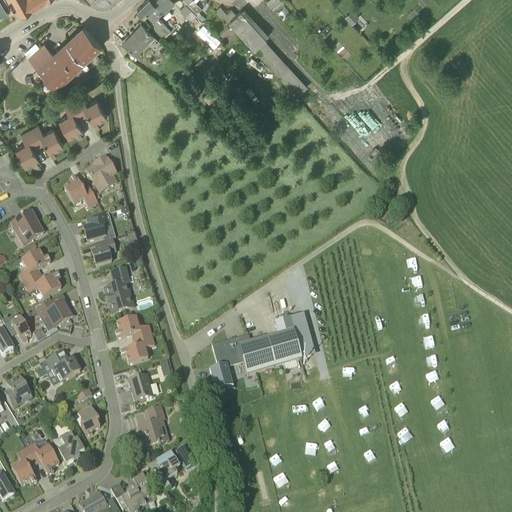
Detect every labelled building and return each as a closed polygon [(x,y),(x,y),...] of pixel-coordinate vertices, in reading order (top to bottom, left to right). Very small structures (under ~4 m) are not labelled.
[(12,0),(22,17),(48,0),(12,0)] [(163,39),(171,31),(159,18),(163,13),(163,12),(173,3),(169,0),(146,0),(137,10),(163,39)] [(181,0),(185,4),(197,15),(196,14),(200,9),(191,0),(181,0)] [(273,11),(285,1),(284,0),(268,0),(266,2),(273,11)] [(191,21),(197,15),(185,4),(179,9),(184,14),(187,17),(191,21)] [(226,14),(220,6),(216,10),(223,18),(296,97),(308,87),(265,40),(270,36),(244,8),(237,14),(231,9),(226,14)] [(348,28),(358,18),(352,11),(342,22),(348,28)] [(206,24),(198,30),(213,49),(221,42),(206,24)] [(135,55),(154,37),(141,25),(123,43),(135,55)] [(56,89),(102,46),(84,27),(54,55),(44,43),(39,47),(28,58),(56,89)] [(39,47),(35,43),(24,53),(28,58),(39,47)] [(202,57),(192,66),(201,75),(211,67),(202,57)] [(73,102),(82,118),(87,115),(95,128),(101,125),(99,122),(107,118),(97,100),(87,105),(82,97),(73,102)] [(77,121),(82,118),(73,102),(64,107),(69,116),(59,121),(68,139),(76,135),(78,138),(84,134),(77,121)] [(29,131),(39,147),(44,144),(51,157),(58,154),(56,150),(63,146),(53,129),(43,134),(38,126),(29,131)] [(33,150),(39,147),(29,131),(20,136),(25,144),(15,150),(25,168),(33,163),(34,167),(41,163),(33,150)] [(107,162),(105,159),(92,167),(94,170),(87,174),(95,189),(95,188),(99,195),(117,185),(113,179),(116,177),(107,162)] [(83,192),(76,179),(69,183),(71,186),(64,190),(74,208),(84,202),(88,211),(98,206),(88,189),(83,192)] [(378,215),(392,205),(388,199),(373,209),(378,215)] [(129,216),(127,209),(121,211),(122,216),(125,217),(129,216)] [(35,227),(29,216),(14,225),(22,239),(19,241),(23,247),(43,235),(38,226),(35,227)] [(105,238),(103,231),(109,229),(105,216),(86,221),(88,228),(83,229),(87,244),(104,239),(105,243),(112,241),(116,240),(115,236),(105,238)] [(112,241),(105,243),(94,246),(96,253),(91,254),(96,269),(111,264),(109,256),(116,254),(112,241)] [(26,253),(36,248),(33,243),(24,249),(26,253)] [(24,287),(40,277),(37,272),(50,264),(47,258),(43,260),(39,253),(22,263),(27,273),(19,278),(24,287)] [(141,261),(134,263),(136,270),(143,268),(141,261)] [(132,310),(125,286),(129,284),(125,270),(111,275),(115,288),(106,290),(108,298),(106,299),(109,308),(111,307),(113,315),(132,310)] [(40,277),(24,287),(29,296),(38,291),(44,301),(61,291),(57,283),(60,281),(57,275),(43,283),(40,277)] [(56,309),(52,303),(36,312),(37,314),(48,333),(54,330),(72,319),(64,304),(56,309)] [(11,326),(7,318),(2,321),(11,338),(16,336),(21,343),(31,338),(21,320),(11,326)] [(275,324),(278,337),(293,333),(289,319),(275,324)] [(133,343),(151,338),(148,328),(139,330),(136,320),(116,325),(119,333),(115,334),(117,341),(131,337),(133,343)] [(420,331),(427,338),(434,331),(428,324),(420,331)] [(46,339),(44,336),(40,330),(33,335),(39,344),(46,339)] [(14,350),(3,331),(0,332),(0,353),(2,357),(14,350)] [(301,361),(293,333),(278,337),(264,341),(250,345),(249,340),(248,337),(212,348),(219,371),(210,374),(216,394),(233,389),(227,369),(243,365),(246,377),(301,361)] [(250,345),(264,341),(262,336),(249,340),(250,345)] [(151,338),(133,343),(135,349),(120,353),(122,360),(126,359),(128,367),(148,362),(144,351),(154,348),(151,338)] [(431,352),(439,348),(435,341),(427,345),(431,352)] [(468,359),(474,354),(469,347),(462,352),(468,359)] [(63,354),(46,363),(52,374),(55,380),(59,378),(62,383),(80,374),(73,361),(69,364),(67,360),(63,354)] [(429,369),(437,375),(444,367),(436,360),(429,369)] [(355,376),(364,371),(360,363),(350,368),(355,376)] [(40,380),(46,377),(43,371),(36,374),(40,380)] [(339,384),(347,380),(343,372),(335,377),(339,384)] [(12,394),(6,397),(14,410),(21,406),(18,402),(29,395),(19,377),(6,385),(12,394)] [(135,404),(153,399),(147,378),(129,383),(135,404)] [(395,391),(402,386),(398,378),(390,383),(395,391)] [(439,386),(431,391),(436,400),(445,394),(439,386)] [(80,403),(91,397),(88,391),(76,397),(80,403)] [(318,405),(327,401),(323,393),(315,397),(318,405)] [(297,413),(299,405),(290,403),(288,411),(297,413)] [(395,410),(401,418),(407,414),(401,406),(395,410)] [(148,449),(164,444),(168,443),(162,422),(164,421),(160,408),(147,412),(150,425),(142,427),(148,449)] [(89,438),(92,436),(93,433),(100,429),(97,425),(99,424),(91,409),(85,412),(87,418),(80,422),(83,426),(80,428),(85,437),(87,436),(89,438)] [(263,417),(267,425),(276,420),(271,412),(263,417)] [(25,425),(22,419),(17,422),(20,428),(25,425)] [(294,429),(303,432),(306,423),(297,420),(294,429)] [(405,423),(396,430),(403,440),(412,433),(405,423)] [(74,442),(71,436),(61,441),(65,449),(58,453),(61,458),(66,467),(73,463),(72,460),(84,453),(77,440),(74,442)] [(22,442),(26,449),(32,446),(29,438),(22,442)] [(331,441),(324,444),(327,452),(334,449),(331,441)] [(34,446),(25,451),(34,467),(40,464),(47,478),(54,474),(52,471),(59,466),(49,449),(46,443),(34,446)] [(368,454),(376,460),(381,454),(373,447),(368,454)] [(157,466),(151,470),(155,477),(158,475),(163,485),(162,486),(166,494),(176,488),(171,480),(177,477),(174,472),(179,469),(178,466),(181,464),(186,472),(194,467),(184,448),(171,456),(171,455),(156,463),(157,466)] [(29,470),(34,467),(25,451),(16,456),(21,465),(11,471),(21,488),(28,484),(30,487),(37,484),(29,470)] [(1,472),(0,472),(0,498),(3,503),(15,497),(4,477),(1,472)] [(278,488),(288,483),(283,473),(273,479),(278,488)] [(139,510),(139,509),(146,505),(143,501),(148,498),(148,497),(149,497),(149,496),(149,495),(149,494),(145,486),(147,485),(144,480),(143,479),(141,479),(140,479),(135,481),(134,483),(134,484),(134,486),(134,487),(127,491),(126,492),(126,493),(126,495),(120,498),(121,499),(116,501),(122,511),(123,511),(127,510),(128,511),(138,511),(139,511),(139,510)] [(105,504),(100,495),(79,507),(81,511),(118,511),(112,500),(105,504)] [(279,499),(281,508),(290,507),(289,497),(279,499)]
